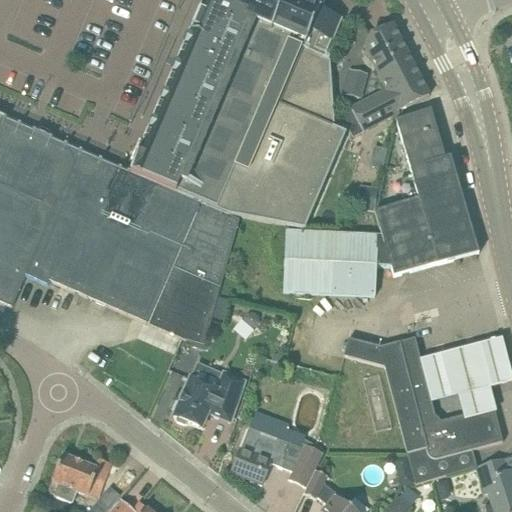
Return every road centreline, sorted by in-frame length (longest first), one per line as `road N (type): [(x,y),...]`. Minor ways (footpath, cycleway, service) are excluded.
road 1 (tertiary): [(511,289),(480,121),(437,17)]
road 2 (residential): [(241,511),(68,379)]
road 3 (residential): [(14,511),(68,379)]
